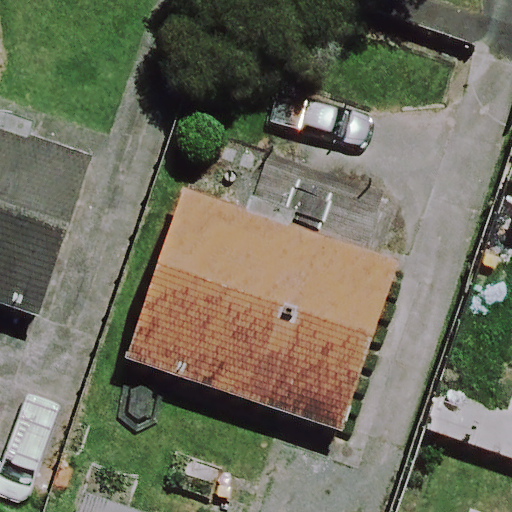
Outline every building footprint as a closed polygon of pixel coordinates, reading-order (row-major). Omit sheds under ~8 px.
[(85,180),(0,153),(0,328),(36,339),(85,180)] [(388,276),(182,209),(125,385),(331,452),(388,276)] [(511,333),(461,484),(511,501),(511,333)] [(177,427),(151,500),(183,511),(205,511),(229,445),(177,427)] [(126,511),(91,500),(86,511),(126,511)]
